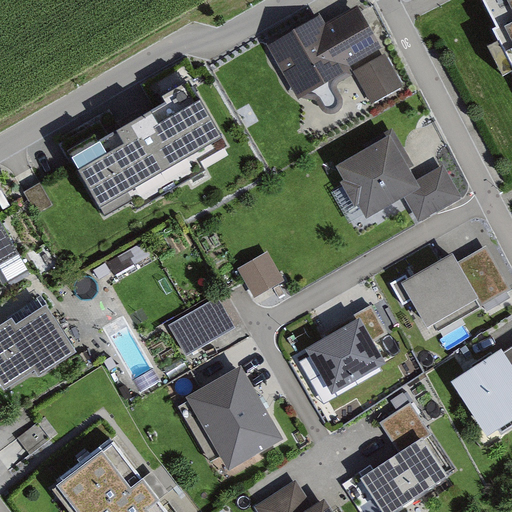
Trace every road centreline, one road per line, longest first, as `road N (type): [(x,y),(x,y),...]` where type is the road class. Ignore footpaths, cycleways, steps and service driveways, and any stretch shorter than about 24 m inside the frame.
road 1 (unclassified): [(0,150),(192,38),(214,42),(291,0)]
road 2 (residential): [(386,0),(511,243)]
